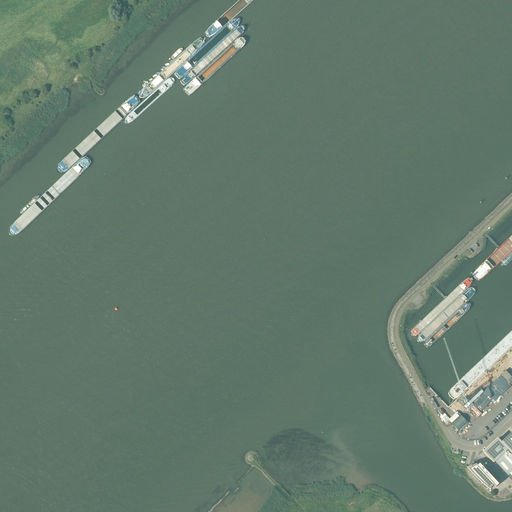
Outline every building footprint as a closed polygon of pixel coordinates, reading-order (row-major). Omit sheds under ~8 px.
[(511,432),(500,443),(488,455),(505,474),(511,481),(511,432)] [(476,475),(477,476),(482,472),(485,469),(480,464),(479,464),(480,465),(478,467),(477,466),(477,467),(476,466),(471,469),(474,472),(476,475)] [(485,469),(482,472),(477,476),(478,478),(481,480),(482,481),(489,474),(485,469)] [(487,486),(491,482),(494,479),(489,474),(482,481),(484,483),(486,485),(487,486)] [(494,479),(491,482),(487,486),(489,488),(493,484),(496,487),(499,484),(494,479)]
